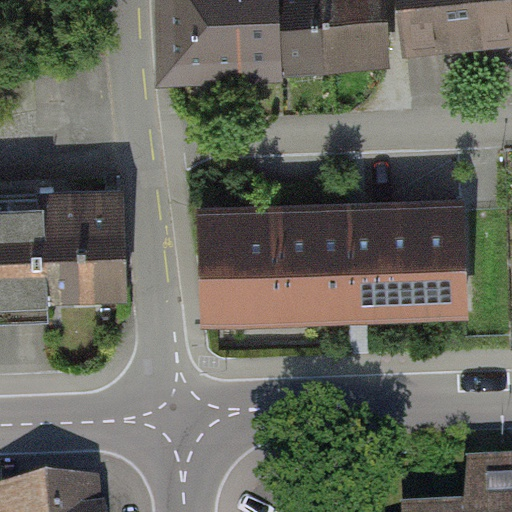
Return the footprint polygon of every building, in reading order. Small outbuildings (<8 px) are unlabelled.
[(164,0),(167,69),(243,67),(240,0),(164,0)] [(240,0),(243,67),(282,64),(278,0),(240,0)] [(278,0),(282,64),(331,63),(331,56),(324,0),(278,0)] [(324,0),(331,56),(389,50),(384,0),(324,0)] [(511,0),(400,0),(405,41),(511,29),(511,0)] [(123,300),(116,191),(33,196),(40,305),(123,300)] [(0,307),(40,305),(33,196),(0,197),(0,307)] [(465,203),(205,211),(208,313),(468,304),(465,203)] [(511,511),(511,485),(464,487),(465,511),(511,511)] [(97,511),(95,493),(0,503),(0,511),(97,511)]
